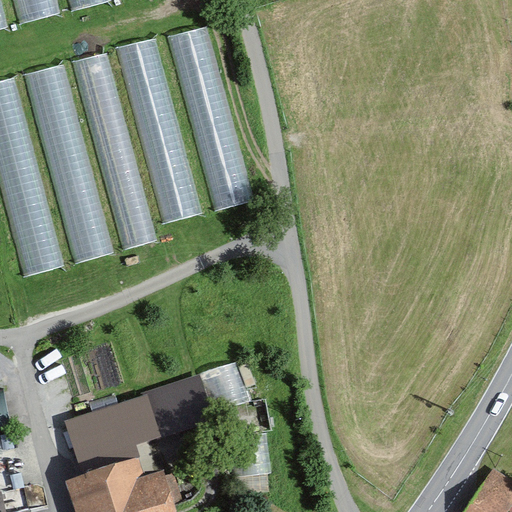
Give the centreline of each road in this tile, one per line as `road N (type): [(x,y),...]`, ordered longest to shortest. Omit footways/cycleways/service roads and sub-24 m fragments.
road 1 (residential): [(19,334),(289,233)]
road 2 (unclassified): [(289,233),(316,414),(348,511)]
road 3 (unclassified): [(240,0),(289,233)]
road 4 (residential): [(19,334),(61,511)]
road 5 (secondary): [(427,511),(511,374)]
